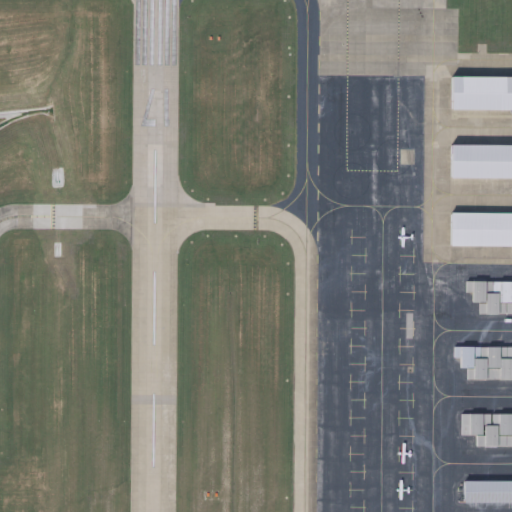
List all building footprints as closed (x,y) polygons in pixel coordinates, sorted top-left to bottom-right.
[(511,74),(511,108),(451,108),(451,74),(511,74)] [(450,142),(511,142),(511,175),(450,175),(450,142)] [(511,243),(450,243),(450,210),(511,210),(511,243)] [(511,312),(478,312),(478,301),(471,301),(471,291),(465,290),(465,279),(511,279),(511,312)] [(511,377),(466,377),(466,366),(459,366),(459,355),(453,355),(453,344),(511,344),(511,377)] [(511,444),(476,444),(476,433),(460,433),(460,411),(511,411),(511,444)] [(511,479),(511,501),(463,501),(463,479),(511,479)]
